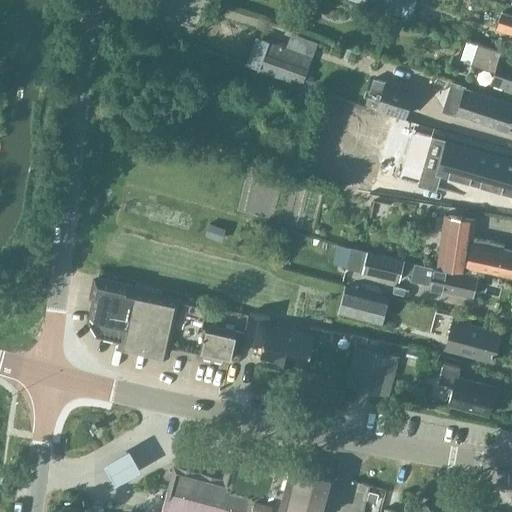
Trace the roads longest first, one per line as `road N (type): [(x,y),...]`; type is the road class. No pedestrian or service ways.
road 1 (residential): [(511,470),(50,375)]
road 2 (residential): [(50,375),(81,102),(101,0)]
road 3 (residential): [(33,511),(50,375)]
